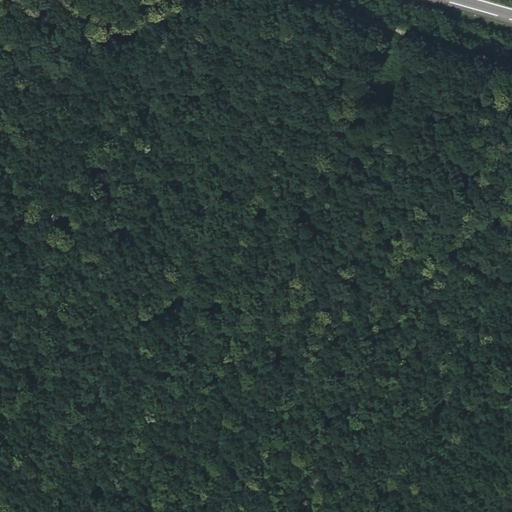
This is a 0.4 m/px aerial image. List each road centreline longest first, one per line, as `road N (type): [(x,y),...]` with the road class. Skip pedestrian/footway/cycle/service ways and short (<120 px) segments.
road 1 (track): [(306,0),(511,64)]
road 2 (track): [(511,50),(360,0)]
